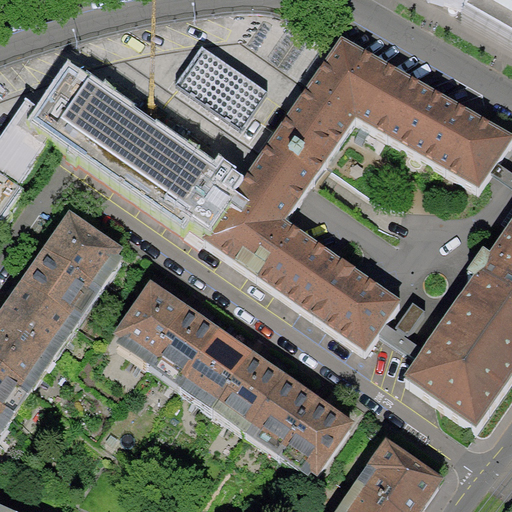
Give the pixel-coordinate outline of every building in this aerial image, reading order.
[(511,0),(414,0),(426,7),(427,5),(438,9),(446,12),(446,13),(446,15),(446,16),(448,18),(449,19),(450,19),(451,19),(453,18),(454,18),(455,17),(455,15),(464,18),(460,26),(511,55),(511,0)] [(232,206),(207,243),(201,250),(217,261),(306,323),(363,362),(397,313),(281,232),(353,129),(476,199),(510,150),(339,52),(232,206)] [(207,243),(232,206),(223,199),(233,184),(200,161),(194,170),(86,95),(63,129),(52,144),(182,234),(186,228),(207,243)] [(63,129),(32,107),(0,153),(0,178),(19,192),(52,144),(63,129)] [(0,219),(19,192),(0,178),(0,219)] [(51,254),(44,264),(92,297),(115,263),(68,230),(51,254)] [(511,233),(488,268),(481,263),(478,266),(477,265),(466,280),(468,281),(465,285),(473,290),(403,390),(473,439),(511,383),(511,233)] [(27,289),(21,296),(69,329),(92,297),(44,264),(27,289)] [(5,321),(0,327),(0,330),(46,362),(69,329),(21,296),(5,321)] [(156,304),(148,298),(115,346),(149,369),(182,322),(156,304)] [(395,338),(394,340),(402,345),(403,343),(405,345),(422,320),(410,311),(393,336),(395,338)] [(149,369),(182,392),(215,345),(191,328),(182,322),(149,369)] [(0,379),(23,395),(46,362),(0,330),(0,379)] [(222,350),(215,345),(182,392),(215,415),(248,367),(222,350)] [(248,367),(215,415),(248,438),(280,390),(256,373),(248,367)] [(0,427),(0,428),(23,395),(0,379),(0,427)] [(280,460),(313,413),(288,396),(280,390),(248,438),(280,460)] [(313,413),(280,460),(314,484),(347,436),(321,418),(313,413)] [(374,480),(362,498),(382,511),(422,511),(437,492),(419,480),(422,476),(404,464),(401,467),(384,455),(370,477),(374,480)] [(382,511),(362,498),(352,511),(382,511)]
